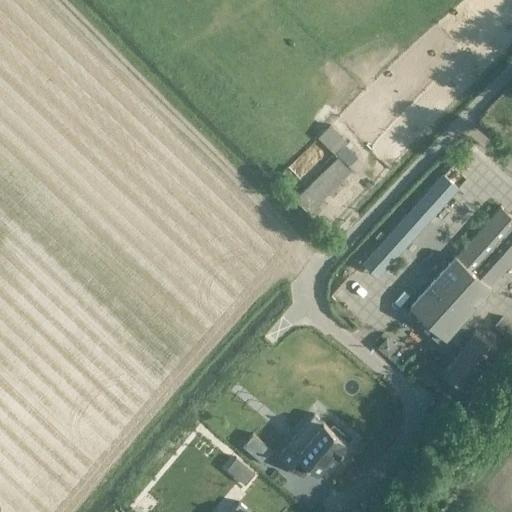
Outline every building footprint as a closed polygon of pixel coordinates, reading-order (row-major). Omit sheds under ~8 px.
[(317,136),(337,156),(294,198),(313,218),(327,204),(322,199),(361,161),(349,148),(352,145),(331,123),(317,136)] [(443,173),(370,254),(385,267),(458,186),(457,186),(443,173)] [(444,338),(448,334),(462,321),(492,288),(491,286),(511,262),(511,216),(501,206),(409,306),(444,338)] [(496,344),(474,328),(443,372),(465,387),(496,344)] [(313,413),(278,455),(296,471),(304,461),(317,472),(333,452),(336,455),(346,443),(343,441),(344,439),(342,437),(344,435),(332,424),(330,427),(313,413)] [(250,511),(238,501),(229,511),(250,511)]
